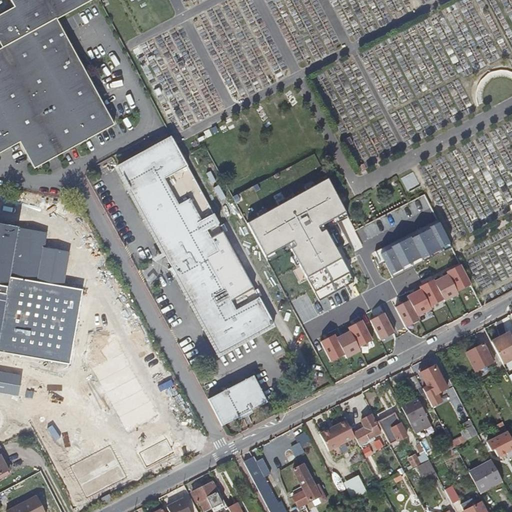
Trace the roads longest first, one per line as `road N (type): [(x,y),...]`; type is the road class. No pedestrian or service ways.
road 1 (unclassified): [(0,174),(77,187),(225,452)]
road 2 (residential): [(225,452),(511,299)]
road 3 (unknown): [(406,158),(353,176),(294,75)]
road 4 (residential): [(112,511),(225,452)]
